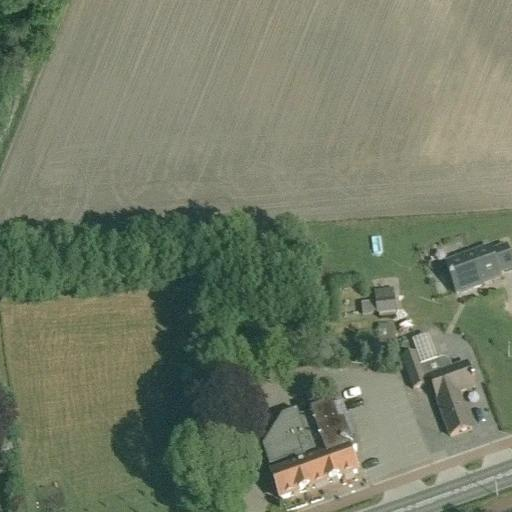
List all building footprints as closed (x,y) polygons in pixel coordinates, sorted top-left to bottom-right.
[(491,246),(444,263),(456,297),(461,295),(461,296),(484,287),(502,280),(501,276),(511,272),(511,260),(507,246),(492,251),(491,246)] [(286,266),(285,254),(253,258),(254,271),(286,266)] [(374,292),(375,302),(361,304),(363,315),(376,314),(377,316),(397,314),(394,290),(374,292)] [(393,326),(377,326),(378,343),(394,342),(393,326)] [(417,341),(427,364),(445,356),(435,333),(417,341)] [(394,354),(394,342),(378,343),(378,356),(394,354)] [(417,355),(402,359),(413,390),(413,391),(428,385),(417,355)] [(467,364),(429,378),(450,436),(471,429),(458,393),(475,387),(467,364)] [(297,468),(272,476),(281,501),(356,474),(350,454),(356,452),(354,446),(352,446),(343,420),(338,422),(333,406),(299,418),(306,436),(298,439),(304,456),(294,459),(297,468)]
